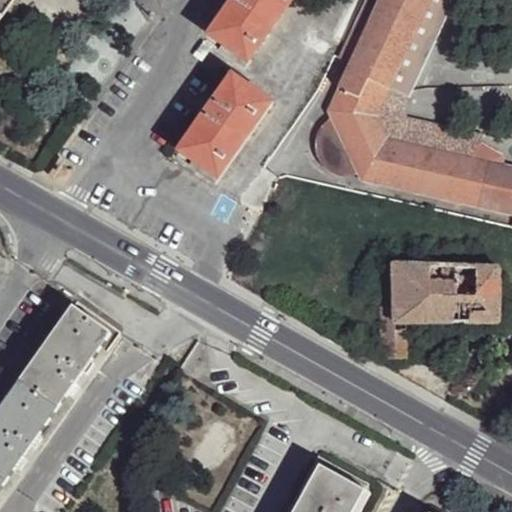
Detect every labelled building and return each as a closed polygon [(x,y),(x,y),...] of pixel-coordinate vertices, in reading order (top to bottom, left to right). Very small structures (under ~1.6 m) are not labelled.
[(249,63),(293,0),(237,0),(212,36),(249,63)] [(369,0),(346,48),(358,53),(350,68),(339,91),(379,108),(389,91),(406,100),(455,0),(369,0)] [(350,68),(358,53),(346,48),(339,62),(350,68)] [(219,180),(273,105),(235,78),(181,152),(219,180)] [(511,225),(511,164),(506,163),(494,163),(473,157),(387,139),(375,116),(379,108),(339,91),(330,113),(333,123),(358,170),(362,178),(475,202),(475,217),(511,225)] [(349,174),(358,170),(333,123),(328,125),(321,134),(318,145),(320,158),(327,168),(336,172),(349,174)] [(506,163),(505,155),(481,142),(473,157),(494,163),(506,163)] [(501,324),(500,268),(394,265),(395,308),(397,326),(407,326),(501,324)] [(0,494),(112,335),(73,307),(0,411),(0,494)] [(382,308),(381,360),(406,359),(407,326),(397,326),(395,308),(382,308)] [(355,511),(366,493),(320,469),(296,511),(355,511)]
